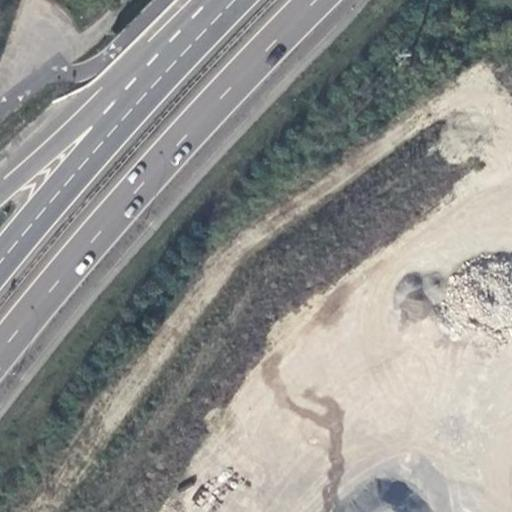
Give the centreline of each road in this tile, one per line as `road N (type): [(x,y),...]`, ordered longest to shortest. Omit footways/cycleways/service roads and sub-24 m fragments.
road 1 (primary): [(0,356),(135,196),(319,0)]
road 2 (primary): [(237,0),(107,137)]
road 3 (trunk): [(107,137),(0,261)]
road 4 (secondary): [(107,137),(54,152),(0,195)]
